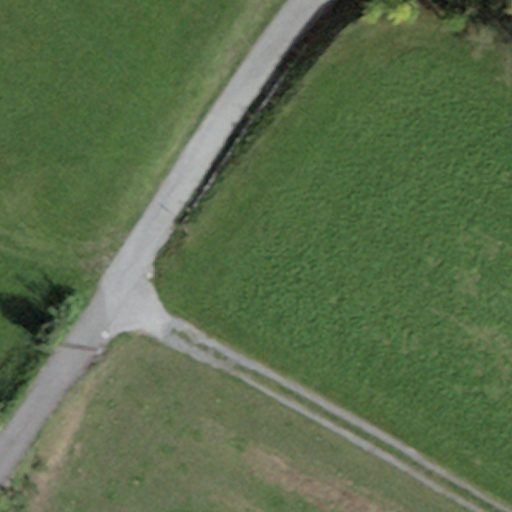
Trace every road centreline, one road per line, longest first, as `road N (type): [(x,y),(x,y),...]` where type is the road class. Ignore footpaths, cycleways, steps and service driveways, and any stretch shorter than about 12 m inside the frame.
road 1 (track): [(314,0),(0,475)]
road 2 (track): [(481,511),(114,297)]
